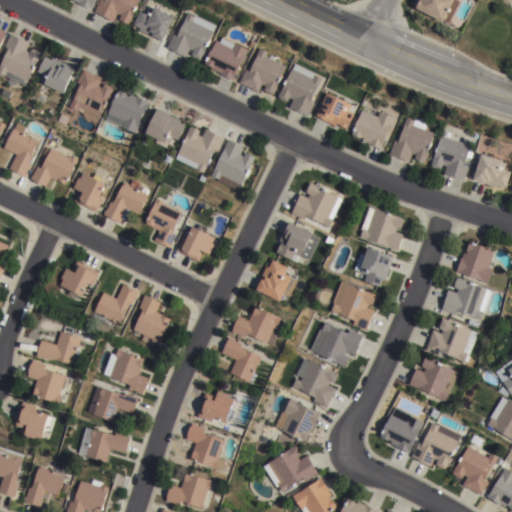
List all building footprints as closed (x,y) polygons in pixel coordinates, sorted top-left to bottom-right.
[(77,5),(78,3),(71,0),(96,0),(91,12),(77,5)] [(140,0),(128,26),(119,21),(121,17),(117,15),(113,23),(94,14),(100,0),(140,0)] [(414,0),(457,0),(443,27),(415,12),(416,10),(411,8),(414,0)] [(140,30),(133,26),(142,9),(145,10),(147,7),(174,19),(163,44),(139,33),(139,32),(140,30)] [(215,23),(199,57),(190,53),(192,48),(188,46),(184,55),(165,46),(172,32),(175,34),(186,11),(193,14),(194,13),(215,23)] [(0,72),(0,60),(7,47),(3,45),(10,31),(29,40),(26,48),(29,50),(31,45),(40,50),(24,84),(18,81),(14,88),(6,84),(9,76),(0,72)] [(247,47),(233,77),(210,67),(211,65),(204,61),(208,52),(207,52),(209,46),(211,47),(215,38),(219,40),(221,35),(247,47)] [(286,64),(272,92),(263,88),(265,84),(261,82),(257,90),(238,81),(245,67),(248,69),(259,46),(267,50),(265,54),(286,64)] [(40,79),(43,72),(37,69),(44,54),(51,58),(52,55),(74,66),(63,90),(40,79)] [(315,71),(314,73),(321,76),(310,99),(314,101),(308,114),(289,105),(292,97),(288,96),(287,99),(277,95),(290,67),(292,67),(294,62),(315,71)] [(101,76),(98,84),(102,85),(104,81),(113,85),(96,122),(82,115),(85,108),(82,107),(80,111),(78,109),(80,105),(78,104),(76,108),(69,105),(79,82),(76,81),(83,67),(101,76)] [(0,94),(0,92),(3,86),(11,89),(7,98),(0,94)] [(105,116),(108,112),(107,111),(112,101),(112,100),(118,87),(127,91),(126,93),(129,94),(130,92),(135,94),(136,93),(150,100),(134,131),(105,116)] [(347,99),(347,100),(351,103),(348,109),(354,111),(347,126),(336,121),(335,124),(315,115),(327,89),(347,99)] [(180,118),(179,120),(185,123),(178,138),(172,135),(167,146),(155,140),(157,136),(146,130),(157,106),(180,118)] [(361,138),(363,135),(361,135),(360,135),(352,132),(355,123),(354,122),(356,117),(358,117),(362,108),(378,115),(380,110),(394,115),(381,147),(361,138)] [(424,160),(414,156),(415,153),(412,151),(409,159),(389,152),(394,138),(398,139),(406,115),(414,118),(415,117),(418,115),(422,117),(426,124),(425,128),(434,131),(424,160)] [(13,127),(16,120),(26,125),(22,132),(31,135),(32,135),(35,136),(37,139),(28,159),(31,160),(24,175),(9,167),(16,152),(3,147),(13,127)] [(175,157),(191,123),(200,128),(198,133),(202,135),(206,126),(225,136),(218,150),(214,148),(203,171),(175,157)] [(464,163),(468,164),(464,178),(444,172),(446,164),(442,163),(440,167),(431,164),(440,134),(462,141),(464,136),(471,138),(468,149),(473,151),(471,158),(466,156),(464,163)] [(228,137),(243,145),(240,153),(244,154),(246,150),(255,154),(241,183),(240,183),(237,189),(217,179),(218,177),(211,173),(228,137)] [(69,156),(70,154),(77,157),(64,183),(50,175),(45,184),(30,177),(36,164),(41,166),(51,146),(69,156)] [(501,158),(500,159),(505,161),(503,167),(509,169),(504,186),(472,175),(479,151),(501,158)] [(77,191),(81,193),(82,190),(73,185),(78,175),(80,176),(83,169),(106,180),(99,195),(102,196),(96,210),(73,199),(77,191)] [(198,179),(201,172),(206,175),(203,181),(198,179)] [(104,212),(110,200),(112,201),(122,182),(126,181),(130,183),(133,178),(139,181),(138,183),(151,190),(139,212),(126,205),(118,220),(104,212)] [(328,216),(332,218),(328,225),(305,215),(303,219),(290,212),(299,192),(307,196),(309,192),(305,190),(309,181),(338,194),(328,216)] [(173,230),(176,232),(170,246),(155,239),(159,229),(144,222),(156,196),(164,199),(163,202),(182,210),(173,230)] [(374,208),(375,206),(404,217),(401,227),(396,226),(395,230),(402,233),(396,250),(359,236),(362,228),(360,227),(368,205),(374,208)] [(275,250),(280,240),(278,239),(288,219),(311,230),(310,232),(319,236),(308,258),(299,254),(299,255),(293,252),(291,258),(275,250)] [(218,235),(210,252),(200,247),(199,251),(202,252),(198,260),(176,249),(183,235),(186,237),(193,223),(218,235)] [(487,265),(492,267),(487,282),(455,271),(460,255),(461,256),(462,251),(464,251),(468,239),(476,242),(476,241),(482,243),(482,246),(492,249),(487,265)] [(0,240),(8,243),(1,259),(0,258),(0,240)] [(392,253),(391,255),(393,255),(384,278),(382,277),(379,285),(363,279),(365,273),(360,271),(360,270),(354,267),(359,251),(364,253),(367,245),(392,253)] [(281,292),(279,298),(255,287),(265,265),(267,266),(271,258),(286,265),(284,272),(289,274),(289,276),(295,279),(288,295),(281,292)] [(98,270),(92,283),(88,281),(82,293),(78,291),(75,297),(68,293),(70,288),(60,283),(62,277),(60,276),(65,266),(72,269),(76,259),(98,270)] [(479,318),(455,309),(453,314),(439,309),(447,288),(455,291),(456,287),(452,286),(456,276),(486,286),(485,288),(490,289),(479,318)] [(347,283),(347,282),(375,294),(372,303),(368,302),(366,306),(374,309),(366,328),(352,323),(353,319),(330,310),(333,302),(333,300),(340,280),(347,283)] [(104,291),(116,297),(123,282),(139,290),(131,304),(129,302),(118,323),(113,320),(110,326),(102,322),(104,316),(94,311),(104,291)] [(143,308),(138,306),(145,292),(160,300),(155,310),(170,317),(157,343),(150,339),(151,337),(133,328),(143,308)] [(246,332),(244,336),(230,330),(238,314),(248,319),(255,305),(280,317),(279,318),(283,320),(272,344),(246,332)] [(468,354),(469,355),(467,361),(463,360),(463,361),(439,351),(438,355),(423,349),(432,329),(440,333),(441,329),(437,327),(441,317),(477,332),(468,354)] [(319,328),(320,329),(324,321),(347,331),(349,327),(362,334),(353,353),(346,350),(344,354),(348,356),(343,365),(315,352),(316,351),(309,348),(319,328)] [(72,363),(51,357),(50,361),(35,356),(41,339),(56,344),(61,330),(81,337),(72,363)] [(252,371),(256,373),(252,382),(229,371),(235,359),(220,352),(228,336),(241,342),(239,346),(260,356),(252,371)] [(111,352),(115,354),(117,347),(143,357),(137,373),(148,377),(142,393),(128,388),(130,383),(103,373),(111,352)] [(444,399),(416,387),(415,389),(406,386),(414,368),(422,371),(424,367),(420,365),(424,355),(452,368),(452,369),(456,371),(444,399)] [(338,373),(334,382),(330,379),(327,384),(335,387),(325,407),(312,400),(314,396),(292,385),(295,377),(299,379),(301,377),(292,372),(295,367),(298,368),(300,363),(297,362),(300,356),(309,360),(310,359),(338,373)] [(501,365),(511,358),(511,394),(511,395),(503,382),(502,383),(494,370),(501,365)] [(61,388),(69,390),(66,399),(60,398),(59,402),(33,395),(34,393),(32,393),(35,383),(25,380),(31,359),(46,363),(44,368),(65,374),(61,388)] [(496,390),(502,384),(508,391),(504,395),(496,390)] [(96,385),(102,387),(102,386),(123,394),(124,391),(138,396),(132,412),(117,406),(112,420),(87,411),(96,385)] [(204,394),(212,397),(215,389),(228,393),(227,395),(233,397),(229,407),(234,409),(231,417),(227,416),(225,420),(211,416),(210,421),(196,416),(204,394)] [(501,395),(511,401),(511,439),(486,424),(490,418),(488,417),(501,395)] [(283,411),(290,397),(296,400),(296,401),(319,412),(310,431),(308,429),(307,431),(307,432),(303,440),(280,429),(287,413),(283,411)] [(22,400),(36,405),(35,408),(49,413),(48,414),(54,416),(50,429),(44,427),(41,437),(35,435),(34,438),(23,434),(25,427),(14,424),(22,400)] [(422,421),(406,451),(389,442),(390,440),(378,434),(382,426),(381,426),(384,421),(385,421),(389,413),(390,413),(394,406),(422,421)] [(460,434),(444,468),(434,463),(437,459),(433,457),(429,465),(410,456),(417,442),(420,444),(431,421),(437,424),(438,423),(460,434)] [(217,456),(224,459),(221,468),(189,457),(195,442),(185,438),(186,434),(185,434),(189,425),(191,422),(204,427),(202,432),(223,439),(217,456)] [(85,427),(93,429),(93,428),(115,434),(116,431),(129,435),(125,452),(109,448),(106,461),(85,455),(85,454),(78,452),(85,427)] [(295,444),(301,453),(296,455),(299,459),(306,454),(319,475),(306,483),(302,477),(281,490),(277,483),(280,481),(268,461),(295,444)] [(487,457),(489,453),(496,457),(484,479),(487,481),(480,494),(461,483),(465,476),(462,474),(460,478),(451,473),(466,445),(487,457)] [(0,446),(24,454),(15,481),(18,482),(13,496),(0,491),(0,482),(2,476),(0,475),(0,446)] [(55,471),(56,465),(66,468),(58,494),(44,490),(40,505),(24,501),(28,486),(32,487),(38,466),(55,471)] [(511,509),(507,507),(508,505),(505,504),(504,506),(487,496),(504,467),(511,471),(511,509)] [(179,500),(178,504),(164,500),(169,483),(180,487),(185,472),(211,480),(209,488),(207,487),(201,507),(179,500)] [(302,511),(292,495),(320,477),(328,490),(331,495),(329,496),(335,505),(324,511),(302,511)] [(100,486),(101,484),(108,486),(100,511),(96,511),(84,508),(82,511),(66,511),(70,500),(74,501),(80,480),(100,486)] [(376,511),(340,511),(347,497),(354,501),(355,499),(377,510),(376,511)]
